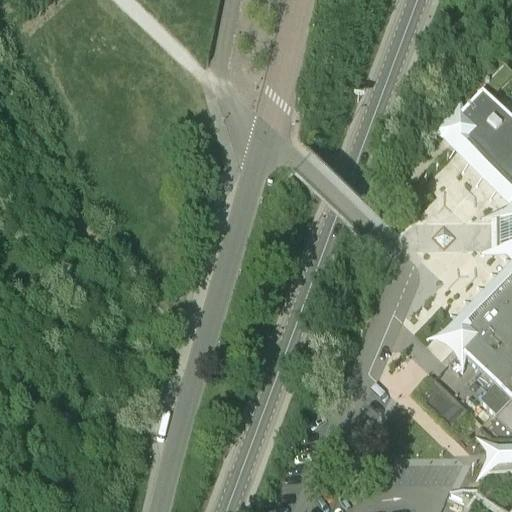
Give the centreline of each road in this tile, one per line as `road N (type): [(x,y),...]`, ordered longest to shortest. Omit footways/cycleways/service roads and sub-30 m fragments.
road 1 (secondary): [(418,0),(255,441)]
road 2 (unclassified): [(262,146),(160,511)]
road 3 (track): [(226,97),(123,0)]
